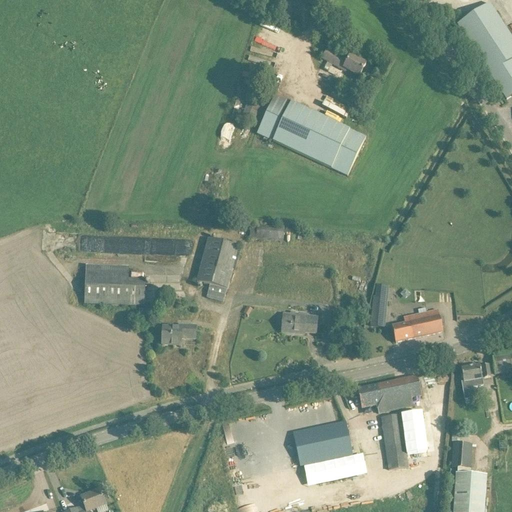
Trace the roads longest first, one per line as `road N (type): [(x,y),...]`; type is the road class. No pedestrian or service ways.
road 1 (tertiary): [(0,475),(148,425),(413,362),(511,322)]
road 2 (unclassified): [(511,146),(405,0)]
